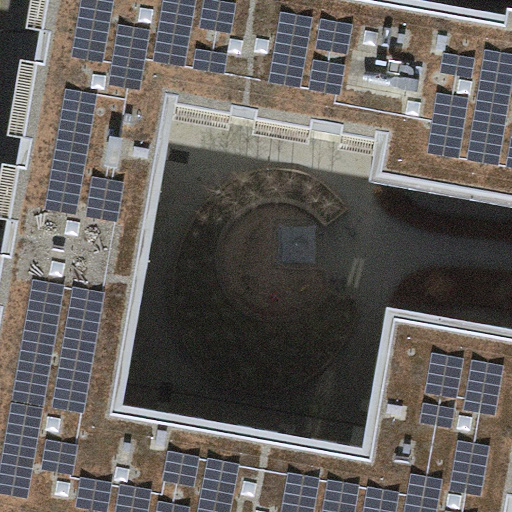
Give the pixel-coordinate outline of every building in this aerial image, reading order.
[(244,57),(253,0),(47,0),(33,80),(174,105),(243,118),(254,59),(244,57)] [(370,182),(511,206),(511,17),(412,0),(253,0),(244,57),(254,59),(243,118),(377,141),(370,182)] [(174,105),(33,80),(5,234),(98,250),(93,274),(143,282),(174,105)] [(98,250),(5,234),(0,263),(0,381),(122,403),(143,282),(93,274),(98,250)] [(362,444),(272,429),(259,498),(242,495),(239,511),(511,511),(511,329),(386,307),(362,444)] [(122,403),(0,381),(0,511),(239,511),(242,495),(259,498),(272,429),(122,403)]
